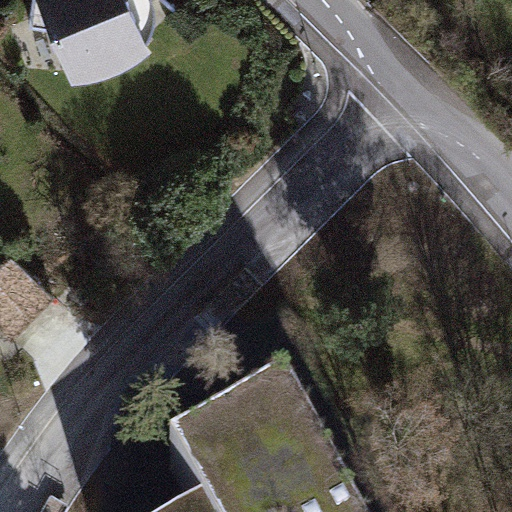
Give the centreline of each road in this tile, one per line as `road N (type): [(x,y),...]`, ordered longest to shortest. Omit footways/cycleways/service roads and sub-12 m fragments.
road 1 (residential): [(1,511),(78,401),(211,257),(383,96)]
road 2 (residential): [(511,190),(495,169),(383,96)]
